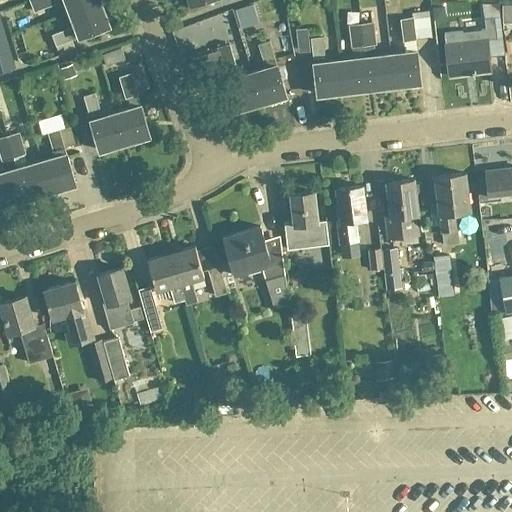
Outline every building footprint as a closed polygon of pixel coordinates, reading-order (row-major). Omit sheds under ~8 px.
[(33,12),(54,4),(52,0),(32,0),(29,1),(33,12)] [(97,0),(64,0),(69,14),(99,3),(97,0)] [(99,3),(69,14),(74,27),(51,36),(55,47),(78,38),(108,28),(99,3)] [(411,15),(412,20),(414,41),(431,39),(428,13),(411,15)] [(485,30),(443,35),(444,46),(449,79),(490,73),(488,56),(486,41),(496,40),(494,18),(483,20),(485,30)] [(390,55),(394,86),(420,83),(416,52),(414,41),(412,20),(401,21),(405,53),(390,55)] [(372,24),(360,26),(363,47),(364,58),(376,57),(372,24)] [(360,26),(349,27),(351,49),(363,47),(360,26)] [(15,56),(26,53),(20,33),(10,36),(15,56)] [(342,92),(338,61),(324,63),(321,38),(310,40),(313,64),(312,65),(316,96),(342,92)] [(251,74),(260,104),(285,96),(276,66),(268,42),(257,46),(264,70),(251,74)] [(260,104),(251,74),(237,78),(227,46),(216,49),(226,81),(235,111),(260,104)] [(0,49),(0,61),(10,58),(6,47),(0,49)] [(105,67),(124,61),(120,49),(101,56),(105,67)] [(364,58),(368,89),(394,86),(390,55),(376,57),(364,58)] [(10,58),(0,61),(0,73),(13,69),(10,58)] [(338,61),(342,92),(368,89),(364,58),(338,61)] [(115,114),(123,144),(149,137),(140,106),(140,107),(130,75),(119,78),(128,110),(115,114)] [(115,114),(101,118),(94,94),(82,97),(98,151),(123,144),(115,114)] [(58,131),(64,150),(76,147),(70,127),(58,131)] [(40,162),(49,192),(74,185),(66,155),(65,155),(64,150),(58,131),(46,134),(53,159),(40,162)] [(49,192),(40,162),(26,167),(17,135),(6,138),(24,200),(49,192)] [(0,174),(0,206),(24,200),(6,138),(0,139),(0,156),(5,173),(0,174)] [(511,194),(511,169),(485,173),(485,176),(475,178),(480,221),(500,219),(498,201),(499,201),(498,196),(511,194)] [(452,214),(469,212),(464,175),(434,179),(438,216),(439,216),(441,234),(455,232),(452,214)] [(414,216),(417,216),(413,181),(386,184),(390,218),(386,219),(388,239),(416,236),(414,216)] [(354,222),(365,220),(361,187),(335,190),(338,219),(336,219),(339,244),(357,242),(354,222)] [(287,251),(328,246),(325,222),(316,223),(313,193),(290,195),(293,222),(283,223),(287,251)] [(287,302),(284,276),(279,237),(264,241),(260,228),(224,238),(234,275),(261,267),(272,306),(287,302)] [(196,302),(190,282),(203,278),(194,247),(171,254),(184,301),(185,301),(186,305),(196,302)] [(386,291),(399,289),(395,250),(381,251),(386,291)] [(368,252),(370,272),(382,271),(380,251),(368,252)] [(184,301),(171,254),(147,261),(156,292),(170,287),(175,304),(184,301)] [(215,298),(226,294),(218,267),(206,271),(215,298)] [(132,324),(132,322),(142,320),(138,308),(128,311),(125,301),(129,299),(120,269),(98,275),(105,299),(101,300),(107,323),(119,319),(121,327),(132,324)] [(511,276),(499,279),(505,314),(511,312),(511,276)] [(70,345),(89,339),(92,338),(84,310),(82,311),(74,282),(43,291),(51,319),(65,316),(70,334),(67,335),(70,345)] [(149,333),(161,330),(149,288),(137,291),(149,333)] [(28,364),(52,357),(42,325),(33,328),(24,297),(0,303),(0,307),(8,335),(19,331),(28,364)] [(304,329),(292,330),(296,358),(308,357),(304,329)] [(117,339),(103,343),(114,381),(128,377),(117,339)] [(111,379),(101,341),(87,345),(97,383),(111,379)] [(8,425),(19,422),(2,365),(0,365),(0,413),(3,422),(7,421),(8,425)]
